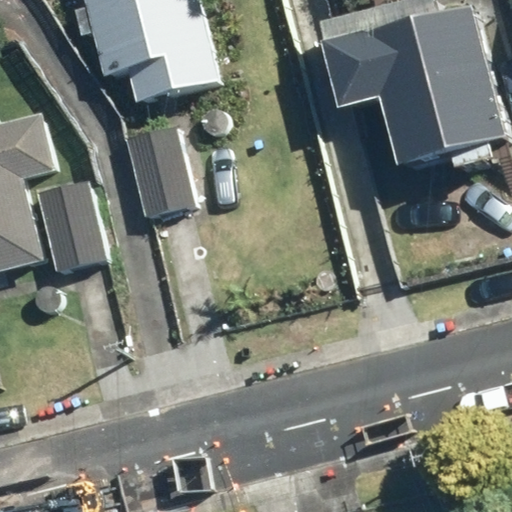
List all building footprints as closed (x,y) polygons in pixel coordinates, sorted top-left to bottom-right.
[(151,74),(159,106),(247,83),(222,0),(104,0),(125,81),(151,74)] [(376,110),(417,99),(434,165),(511,145),(511,19),(508,3),(358,43),(376,110)] [(43,117),(0,127),(0,272),(47,261),(26,178),(56,171),(43,117)] [(187,128),(131,139),(147,218),(203,207),(187,128)] [(88,179),(36,192),(56,272),(108,259),(88,179)] [(138,266),(114,272),(136,356),(160,350),(138,266)]
